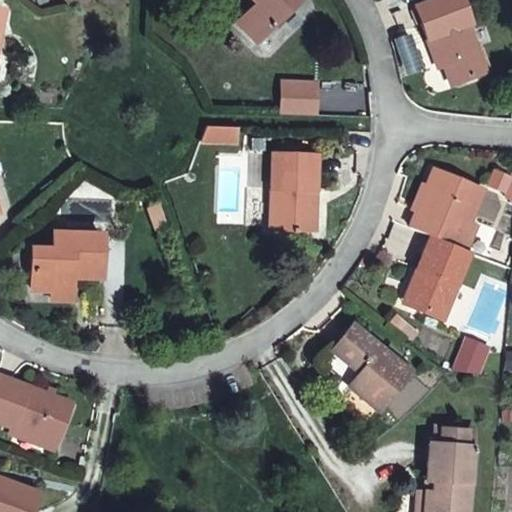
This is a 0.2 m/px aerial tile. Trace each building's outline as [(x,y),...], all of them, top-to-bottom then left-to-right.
[(258,0),(258,1),(236,21),(254,41),(298,1),(297,0),(258,0)] [(452,54),(458,74),(484,64),(468,19),(472,18),(465,0),(431,0),(420,4),(430,31),(436,29),(446,56),(452,54)] [(0,6),(0,35),(9,10),(0,6)] [(440,58),(446,56),(436,29),(430,31),(440,58)] [(453,76),(458,74),(452,54),(446,56),(453,76)] [(239,124),(210,123),(205,135),(238,135),(239,124)] [(312,189),(318,189),(320,154),(278,152),(275,227),(311,229),(312,189)] [(421,209),(415,224),(434,232),(468,246),(478,221),(471,218),(484,186),(437,169),(434,175),(421,209)] [(421,209),(434,175),(428,173),(415,206),(421,209)] [(101,224),(53,224),(53,240),(32,240),(32,282),(57,282),(72,282),(72,268),(72,259),(101,259),(101,224)] [(445,315),(472,248),(468,246),(434,232),(422,263),(419,270),(424,273),(413,302),(445,315)] [(101,259),(72,259),(72,268),(101,267),(101,259)] [(407,300),(413,302),(424,273),(419,270),(407,300)] [(408,363),(354,319),(335,342),(361,364),(350,377),(377,400),(408,363)] [(469,340),(464,359),(489,365),(493,346),(469,340)] [(0,412),(14,417),(57,431),(69,394),(0,371),(0,412)] [(57,431),(14,417),(12,424),(55,437),(57,431)] [(426,485),(424,511),(468,511),(474,424),(436,422),(435,440),(429,440),(427,474),(432,474),(432,485),(426,485)] [(30,511),(41,485),(0,469),(0,511),(30,511)] [(417,511),(424,511),(426,485),(419,485),(417,511)]
